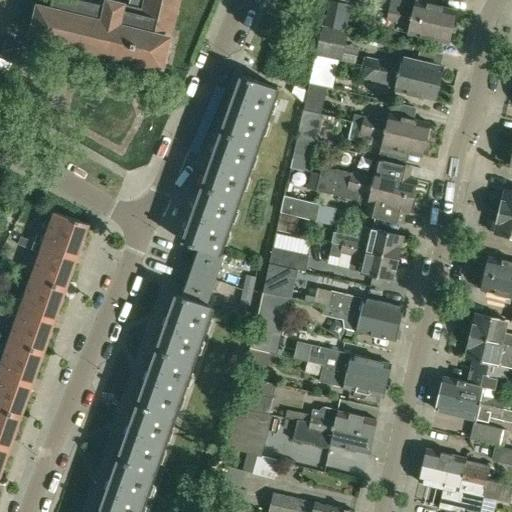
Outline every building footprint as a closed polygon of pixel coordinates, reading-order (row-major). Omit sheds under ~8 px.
[(36,4),(29,35),(162,66),(177,0),(128,0),(128,4),(111,0),(106,0),(105,5),(86,0),(38,0),(37,5),(36,4)] [(333,0),(327,0),(322,25),(345,30),(348,16),(351,4),(333,0)] [(455,8),(418,0),(390,0),(388,11),(451,26),(455,8)] [(447,42),(451,26),(388,11),(385,20),(408,25),(407,33),(447,42)] [(322,27),(316,55),(333,58),(355,63),(358,50),(343,47),(347,32),(322,27)] [(408,38),(400,36),(398,43),(407,45),(408,38)] [(4,38),(1,56),(16,60),(20,41),(4,38)] [(289,46),(276,41),(272,52),(290,58),(294,47),(289,46)] [(310,82),(327,86),(333,87),(339,60),(316,55),(310,82)] [(400,64),(376,58),(365,56),(363,65),(438,82),(442,65),(402,56),(400,64)] [(434,98),(438,82),(363,65),(360,80),(394,88),(393,89),(434,98)] [(241,74),(231,103),(267,115),(277,87),(241,74)] [(305,105),(304,110),(321,115),(327,86),(310,82),(309,89),(305,105)] [(292,93),(305,105),(309,89),(295,84),(292,93)] [(257,144),(267,115),(231,103),(221,132),(257,144)] [(298,140),(316,144),(322,116),(304,112),(298,140)] [(428,121),(414,118),(388,112),(386,121),(354,114),(352,122),(424,139),(428,121)] [(421,155),(424,139),(352,122),(349,139),(371,144),(373,135),(382,137),(380,145),(421,155)] [(211,159),(247,172),(257,144),(221,132),(211,159)] [(314,157),(316,144),(298,140),(291,168),(304,171),(307,156),(314,157)] [(321,165),(319,174),(411,195),(415,178),(408,177),(411,165),(405,164),(377,157),(377,161),(375,169),(373,177),(321,165)] [(237,200),(247,172),(211,159),(202,187),(237,200)] [(407,212),(411,195),(319,174),(316,189),(358,199),(360,204),(367,206),(365,214),(401,223),(403,211),(407,212)] [(228,227),(237,200),(202,187),(192,215),(228,227)] [(511,191),(504,189),(498,211),(511,214),(511,191)] [(285,196),(282,213),(278,229),(286,231),(289,215),(317,222),(321,205),(285,196)] [(88,223),(54,211),(45,236),(39,233),(33,249),(40,251),(31,276),(66,288),(88,223)] [(511,214),(498,211),(493,233),(511,237),(511,214)] [(196,246),(219,252),(228,227),(192,215),(183,241),(196,246)] [(333,242),(341,244),(397,257),(402,235),(370,227),(359,225),(356,237),(334,231),(331,242),(333,242)] [(391,279),(397,257),(341,244),(333,242),(329,255),(351,261),(349,269),(359,271),(391,279)] [(223,253),(219,252),(196,246),(188,270),(214,279),(223,253)] [(272,247),(269,262),(305,270),(309,256),(307,256),(272,247)] [(484,273),(511,279),(511,261),(488,256),(484,273)] [(291,297),(314,302),(315,296),(307,295),(312,272),(305,270),(269,262),(263,290),(291,297)] [(188,270),(180,293),(205,302),(214,279),(188,270)] [(511,279),(484,273),(480,290),(511,297),(511,279)] [(246,275),(243,290),(253,292),(256,277),(246,275)] [(43,351),(66,288),(31,276),(23,299),(3,293),(0,301),(0,308),(17,315),(9,340),(43,351)] [(253,292),(243,290),(240,305),(249,307),(253,292)] [(284,324),(288,310),(291,297),(263,290),(256,317),(284,324)] [(328,306),(336,308),(398,322),(402,305),(364,296),(364,298),(332,290),(328,306)] [(212,305),(205,302),(180,293),(177,292),(167,319),(203,331),(212,305)] [(394,339),(398,322),(336,308),(334,315),(357,321),(355,330),(394,339)] [(470,334),(511,344),(511,334),(504,332),(507,321),(475,314),(470,334)] [(256,317),(249,349),(270,353),(273,337),(281,338),(284,324),(256,317)] [(167,319),(158,345),(194,357),(203,331),(167,319)] [(472,359),(470,371),(505,379),(507,368),(510,368),(511,368),(511,344),(470,334),(464,357),(472,359)] [(0,409),(20,417),(34,376),(43,351),(9,340),(0,363),(0,409)] [(312,344),(308,361),(385,379),(389,362),(312,344)] [(184,385),(194,357),(158,345),(149,372),(184,385)] [(270,353),(249,349),(243,376),(263,381),(270,353)] [(381,396),(385,379),(308,361),(305,373),(320,377),(319,381),(381,396)] [(505,379),(470,371),(467,382),(444,377),(440,394),(503,409),(505,400),(501,399),(505,379)] [(149,372),(139,400),(175,412),(184,385),(149,372)] [(261,396),(272,398),(276,383),(263,381),(243,376),(236,408),(257,412),(261,396)] [(511,422),(511,410),(503,409),(440,394),(436,410),(475,420),(477,411),(500,416),(500,419),(511,422)] [(164,443),(175,412),(139,400),(128,430),(164,443)] [(309,421),(372,436),(376,419),(336,409),(324,406),(319,410),(312,408),(311,414),(309,421)] [(248,453),(259,456),(262,456),(265,443),(253,440),(260,412),(257,412),(236,408),(227,448),(248,453)] [(0,473),(20,417),(0,409),(0,473)] [(330,443),(368,452),(372,436),(309,421),(297,419),(292,439),(329,447),(330,443)] [(472,441),(494,447),(500,448),(504,429),(476,423),(472,441)] [(128,430),(117,461),(153,473),(164,443),(128,430)] [(511,450),(500,448),(494,447),(491,460),(511,464),(511,450)] [(427,449),(423,466),(486,479),(487,480),(489,466),(466,461),(467,458),(427,449)] [(263,457),(262,456),(259,456),(254,475),(276,481),(276,480),(281,461),(263,457)] [(143,501),(153,473),(117,461),(108,488),(143,501)] [(423,466),(419,481),(444,487),(439,508),(456,511),(461,511),(463,508),(478,511),(482,493),(508,500),(509,495),(511,486),(487,480),(486,479),(423,466)] [(218,501),(244,508),(248,491),(243,490),(247,473),(226,467),(218,501)] [(108,488),(99,511),(139,511),(143,501),(108,488)] [(354,511),(355,511),(314,501),(313,502),(273,493),(267,511),(354,511)]
